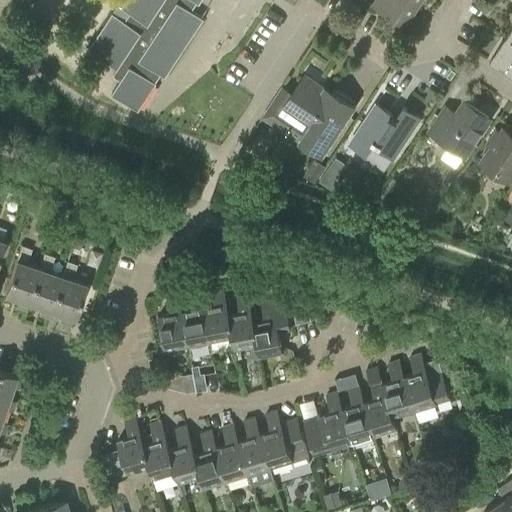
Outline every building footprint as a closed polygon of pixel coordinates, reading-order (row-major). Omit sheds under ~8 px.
[(125,0),(121,6),(130,12),(124,20),(112,12),(88,48),(117,67),(112,73),(113,76),(119,80),(111,92),(138,110),(157,82),(155,82),(161,74),(165,77),(204,18),(192,10),(197,2),(199,3),(201,0),(125,0)] [(405,26),(419,5),(410,0),(375,0),(372,5),(405,26)] [(39,49),(45,39),(27,28),(21,37),(39,49)] [(511,40),(506,36),(489,60),(511,75),(511,40)] [(262,117),(322,156),(355,106),(305,73),(292,93),(282,86),(262,117)] [(430,131),(464,154),(488,117),(465,101),(456,114),(445,107),(430,131)] [(373,143),(394,157),(420,117),(403,106),(396,117),(376,103),(350,143),(366,154),(373,143)] [(497,168),(511,177),(511,132),(503,127),(479,162),(495,172),(497,168)] [(336,156),(320,179),(334,189),(341,179),(339,178),(338,172),(345,162),(336,156)] [(313,158),(302,175),(313,182),(324,166),(313,158)] [(37,200),(29,197),(26,207),(33,210),(37,200)] [(420,214),(428,219),(435,208),(427,204),(420,214)] [(143,238),(134,235),(127,233),(123,242),(146,250),(150,240),(143,238)] [(26,309),(28,302),(39,267),(26,263),(31,248),(21,245),(4,294),(18,298),(16,306),(26,309)] [(48,317),(51,310),(61,275),(48,271),(53,256),(44,253),(39,267),(28,302),(41,306),(39,313),(48,317)] [(66,260),(61,275),(51,310),(64,314),(61,321),(71,325),(85,283),(71,278),(76,264),(66,260)] [(233,337),(228,314),(228,313),(223,284),(212,286),(215,304),(204,306),(203,306),(210,341),(232,337),(233,337)] [(210,341),(203,306),(204,306),(201,289),(190,291),(193,308),(182,310),(181,310),(188,346),(210,341)] [(240,311),(228,313),(228,314),(233,337),(232,337),(235,349),(257,345),(253,321),(251,312),(247,292),(237,294),(240,311)] [(188,346),(181,310),(182,310),(178,293),(167,295),(171,312),(158,315),(165,350),(188,346)] [(257,345),(259,356),(283,352),(275,311),(286,309),(284,297),(261,301),(263,310),(251,312),(253,321),(257,345)] [(310,310),(307,299),(293,302),(297,314),(310,310)] [(440,368),(427,372),(421,352),(410,356),(415,373),(404,376),(403,376),(414,411),(437,404),(436,402),(449,398),(440,368)] [(393,379),(382,383),(381,377),(380,378),(382,383),(381,383),(392,417),(393,417),(414,411),(403,376),(404,376),(399,359),(388,362),(393,379)] [(382,383),(380,378),(381,377),(377,366),(366,369),(375,398),(364,401),(363,401),(374,436),(397,429),(393,417),(392,417),(381,383),(382,383)] [(0,395),(8,398),(12,385),(19,387),(23,378),(0,370),(0,395)] [(195,385),(192,372),(182,374),(184,384),(185,391),(186,391),(195,390),(195,385)] [(353,404),(342,408),(341,408),(352,442),(374,436),(363,401),(364,401),(359,384),(348,387),(353,404)] [(341,408),(342,408),(337,391),(326,394),(332,411),(304,419),(315,454),(352,442),(341,408)] [(0,419),(4,408),(11,410),(15,401),(8,398),(0,395),(0,419)] [(271,430),(260,433),(259,433),(270,468),(271,467),(309,456),(297,417),(281,422),(277,409),(266,413),(271,430)] [(150,467),(143,444),(144,444),(136,415),(125,419),(130,435),(118,439),(128,474),(150,467)] [(251,486),(274,479),(271,467),(270,468),(259,433),(260,433),(255,416),(244,419),(250,436),(239,440),(238,440),(248,474),(251,486)] [(150,467),(154,478),(175,472),(176,471),(169,449),(170,448),(161,420),(150,424),(155,440),(144,444),(143,444),(150,467)] [(217,446),(216,447),(226,481),(248,474),(238,440),(233,423),(223,426),(228,443),(217,446)] [(176,471),(175,472),(179,483),(200,476),(201,476),(194,453),(195,453),(186,425),(175,428),(181,445),(170,449),(170,448),(169,449),(176,471)] [(201,476),(200,476),(201,476),(204,488),(226,481),(216,447),(217,446),(212,430),(201,433),(206,450),(195,453),(194,453),(201,476)] [(411,486),(407,474),(403,475),(400,478),(398,482),(397,487),(398,490),(411,486)] [(367,481),(369,495),(387,492),(385,478),(367,481)] [(511,511),(511,479),(499,488),(505,498),(483,511),(511,511)] [(165,507),(180,502),(175,485),(160,489),(165,507)] [(326,500),(330,511),(341,507),(338,500),(333,497),(326,500)] [(67,511),(63,500),(38,508),(38,511),(67,511)]
